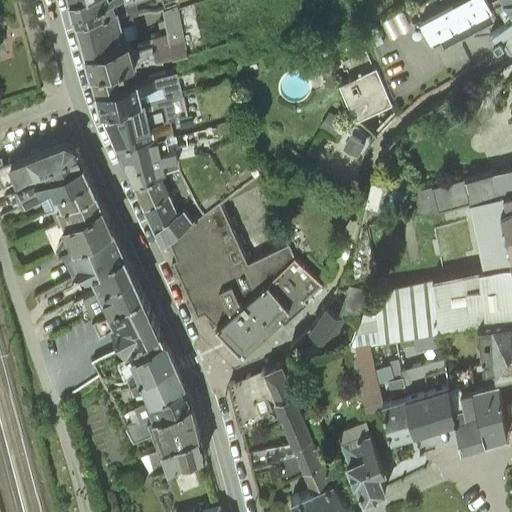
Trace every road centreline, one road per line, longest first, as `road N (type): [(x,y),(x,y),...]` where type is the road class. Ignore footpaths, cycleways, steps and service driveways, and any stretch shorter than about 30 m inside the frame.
road 1 (residential): [(74,98),(199,385)]
road 2 (residential): [(78,511),(0,245)]
road 3 (residential): [(279,351),(357,509)]
road 4 (residential): [(483,461),(357,509)]
road 5 (residential): [(199,385),(236,511)]
